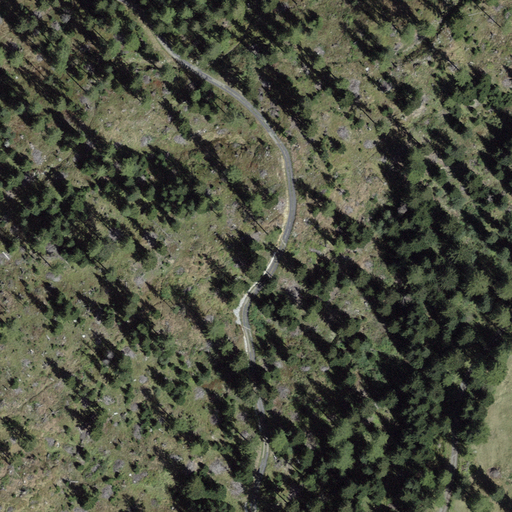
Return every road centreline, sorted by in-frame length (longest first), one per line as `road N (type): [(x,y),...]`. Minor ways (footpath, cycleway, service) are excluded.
road 1 (track): [(123,0),(184,64),(255,111),(286,154),(292,203),(282,249),(244,311),(266,430),(253,511)]
road 2 (track): [(184,64),(126,64),(103,74),(80,137),(26,197),(0,208)]
road 3 (track): [(441,511),(460,393),(511,319)]
